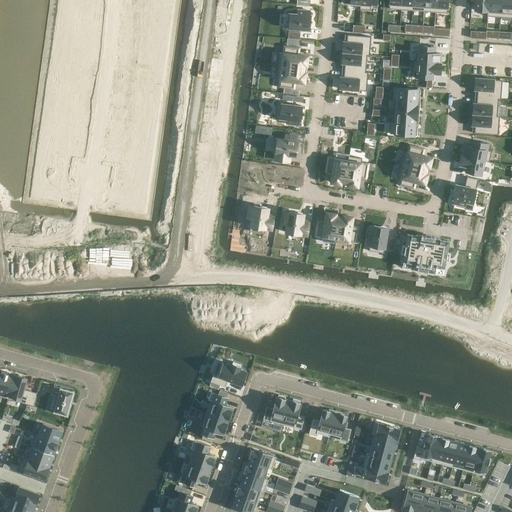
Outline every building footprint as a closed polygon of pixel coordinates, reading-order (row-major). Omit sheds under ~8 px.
[(91,0),(65,0),(65,5),(73,6),(72,17),(81,18),(81,14),(87,15),(95,15),(96,0),(91,0)] [(134,0),(134,7),(135,7),(164,10),(165,3),(157,2),(157,0),(134,0)] [(360,5),(360,9),(370,10),(371,6),(377,7),(377,0),(360,0),(361,5),(360,5)] [(389,0),(389,9),(401,10),(401,0),(389,0)] [(401,0),(401,10),(412,11),(413,0),(401,0)] [(413,0),(412,11),(424,11),(424,0),(413,0)] [(424,0),(424,11),(435,12),(436,0),(424,0)] [(436,0),(435,12),(447,13),(447,0),(436,0)] [(471,0),(476,1),(475,10),(487,11),(488,11),(488,0),(471,0)] [(487,11),(487,16),(500,17),(501,0),(488,0),(488,11),(487,11)] [(511,0),(501,0),(500,17),(511,18),(511,0)] [(135,7),(133,22),(141,23),(147,24),(147,27),(155,28),(157,17),(164,18),(165,10),(135,7)] [(288,14),(287,28),(288,28),(288,29),(310,31),(311,15),(310,15),(310,10),(297,9),(297,13),(289,13),(289,14),(288,14)] [(68,27),(66,43),(71,43),(70,50),(94,53),(96,37),(83,36),(84,29),(68,27)] [(486,32),(486,38),(499,39),(499,32),(486,31),(486,32)] [(499,32),(499,39),(511,40),(511,33),(499,32)] [(344,42),(343,53),(367,55),(369,56),(371,37),(347,35),(347,42),(344,42)] [(124,49),(123,65),(147,67),(148,60),(152,60),(154,45),(138,43),(137,50),(124,49)] [(416,61),(416,62),(440,64),(440,63),(441,54),(434,53),(435,47),(419,46),(419,52),(416,52),(416,61)] [(279,53),(277,66),(303,69),(304,65),(306,65),(308,57),(298,55),(298,49),(284,47),(284,54),(279,53)] [(343,53),(342,63),(345,64),(344,71),(366,73),(367,55),(343,53)] [(63,59),(61,75),(65,75),(65,82),(89,85),(90,69),(77,68),(78,61),(63,59)] [(413,61),(412,72),(417,72),(417,78),(432,79),(433,73),(440,74),(441,63),(440,63),(440,64),(416,62),(416,61),(413,61)] [(277,66),(275,79),(280,80),(280,86),(293,88),(294,81),(304,82),(305,73),(303,73),(303,69),(277,66)] [(341,78),(340,89),(367,91),(368,73),(366,73),(344,71),(344,78),(341,78)] [(475,79),(474,90),(477,90),(477,97),(498,99),(501,100),(502,81),(475,79)] [(124,83),(122,98),(151,102),(152,103),(153,95),(146,94),(147,83),(139,81),(138,85),(132,84),(124,83)] [(393,87),(392,100),(394,100),(416,101),(417,89),(393,87)] [(283,94),(282,101),(293,102),(294,95),(283,94)] [(52,105),(50,113),(52,113),(81,117),(83,103),(75,101),(69,100),(70,96),(61,95),(59,106),(52,105)] [(473,104),(473,115),(497,117),(497,116),(498,99),(477,97),(476,104),(473,104)] [(121,98),(118,112),(126,114),(132,115),(132,119),(140,120),(142,109),(150,110),(151,102),(122,98),(121,98)] [(394,100),(394,111),(417,113),(417,101),(416,101),(394,100)] [(277,103),(275,118),(287,119),(287,124),(299,125),(299,121),(300,121),(302,106),(277,103)] [(393,122),(415,124),(415,125),(416,125),(417,113),(394,111),(393,122)] [(52,113),(50,120),(58,121),(56,133),(65,134),(66,130),(72,131),(80,132),(82,118),(81,117),(52,113)] [(473,115),(472,125),(475,126),(474,133),(498,135),(499,116),(497,116),(497,117),(473,115)] [(390,122),(389,134),(414,136),(415,125),(415,124),(393,122),(390,122)] [(275,138),(273,153),(276,153),(275,160),(289,162),(290,155),(296,156),(298,141),(297,141),(297,137),(286,135),(285,140),(275,138)] [(114,140),(112,154),(113,155),(142,159),(143,152),(135,150),(137,139),(129,138),(128,142),(122,141),(114,140)] [(465,146),(463,156),(485,160),(488,144),(473,141),(472,147),(465,146)] [(52,144),(49,159),(53,160),(52,167),(76,171),(79,155),(66,153),(67,146),(52,144)] [(404,151),(400,164),(428,171),(431,159),(422,156),(423,150),(410,146),(408,153),(404,151)] [(113,155),(111,169),(118,170),(118,171),(124,172),(124,176),(132,177),(134,166),(142,167),(143,159),(142,159),(113,155)] [(348,161),(345,182),(349,183),(348,185),(357,187),(359,177),(366,178),(368,164),(361,163),(362,158),(348,156),(348,161)] [(462,156),(460,166),(467,167),(466,173),(481,176),(485,160),(463,156),(462,156)] [(329,158),(326,172),(333,173),(331,183),(340,184),(341,182),(345,182),(348,161),(329,158)] [(400,164),(397,177),(401,178),(400,184),(413,188),(415,181),(425,184),(428,171),(400,164)] [(467,177),(466,184),(477,186),(478,179),(467,177)] [(42,180),(38,204),(45,205),(44,209),(60,212),(62,196),(55,195),(57,182),(42,180)] [(456,185),(453,199),(454,200),(453,204),(465,206),(465,202),(473,204),(476,189),(456,185)] [(112,200),(108,225),(109,225),(109,222),(123,224),(125,208),(134,210),(136,196),(139,196),(139,195),(117,192),(116,201),(112,200)] [(249,207),(247,218),(252,219),(250,231),(264,234),(265,229),(272,230),(274,216),(267,215),(268,209),(254,206),(254,207),(249,207)] [(285,212),(283,224),(287,225),(286,232),(307,236),(309,222),(303,220),(304,214),(289,212),(289,213),(285,212)] [(319,222),(316,236),(323,237),(322,241),(336,244),(336,240),(336,239),(339,218),(335,217),(336,215),(327,213),(325,223),(319,222)] [(339,218),(336,239),(355,242),(357,228),(351,227),(353,217),(344,216),(343,218),(339,218)] [(369,226),(367,238),(371,239),(369,251),(384,253),(388,228),(373,226),(373,227),(369,226)] [(407,235),(402,261),(412,263),(411,269),(434,273),(435,267),(445,268),(450,242),(440,240),(440,239),(435,238),(422,236),(416,236),(416,237),(407,235)] [(389,238),(388,249),(394,250),(396,239),(389,238)] [(215,375),(213,383),(225,387),(227,380),(241,385),(246,371),(239,369),(241,364),(233,362),(231,366),(223,363),(219,376),(215,375)] [(0,396),(8,399),(14,375),(2,372),(0,380),(0,396)] [(14,375),(8,399),(27,404),(30,392),(24,390),(27,379),(14,375)] [(54,386),(52,395),(58,397),(54,412),(68,416),(74,392),(54,386)] [(30,392),(27,404),(34,406),(37,394),(30,392)] [(213,401),(208,414),(227,421),(232,408),(225,405),(228,398),(215,394),(213,401)] [(266,407),(263,419),(282,424),(283,420),(289,400),(285,399),(286,397),(279,395),(278,397),(277,397),(273,409),(266,407)] [(289,400),(283,420),(295,423),(293,428),(301,430),(305,417),(298,415),(301,404),(289,400)] [(313,419),(309,432),(317,434),(318,429),(330,432),(335,413),(323,409),(320,421),(313,419)] [(335,413),(330,432),(341,435),(340,440),(348,442),(351,430),(344,428),(347,416),(335,413)] [(204,427),(201,434),(213,438),(216,431),(223,434),(227,421),(208,414),(204,427)] [(375,422),(372,433),(376,435),(396,440),(399,429),(379,424),(375,422)] [(39,436),(38,436),(58,443),(62,431),(43,424),(39,436)] [(35,434),(30,447),(32,448),(32,447),(54,455),(58,443),(38,436),(39,436),(35,434)] [(417,446),(414,458),(421,460),(423,454),(433,457),(438,437),(427,434),(423,448),(417,446)] [(376,435),(374,445),(393,450),(396,440),(376,435)] [(438,437),(433,457),(443,460),(448,440),(438,437)] [(448,440),(443,460),(454,463),(459,443),(448,440)] [(195,450),(191,463),(210,470),(215,457),(208,454),(210,447),(198,443),(195,450)] [(459,443),(454,463),(464,465),(469,446),(459,443)] [(374,445),(371,455),(390,461),(393,450),(374,445)] [(469,446),(464,465),(474,468),(480,448),(469,446)] [(28,459),(49,467),(54,455),(32,447),(32,448),(28,459)] [(480,448),(474,468),(485,471),(491,451),(480,448)] [(253,449),(248,461),(268,467),(272,456),(253,449)] [(371,455),(368,466),(388,471),(390,461),(371,455)] [(26,458),(22,471),(45,479),(49,467),(28,459),(26,458)] [(248,461),(244,472),(264,479),(268,467),(248,461)] [(186,476),(184,483),(196,487),(198,480),(205,483),(210,470),(191,463),(186,476)] [(368,466),(365,477),(385,482),(388,471),(368,466)] [(244,472),(240,483),(260,490),(264,479),(244,472)] [(240,483),(236,495),(256,501),(260,490),(240,483)] [(15,498),(15,499),(35,506),(39,494),(19,487),(15,498)] [(340,490),(335,501),(355,508),(359,496),(340,490)] [(409,490),(403,511),(405,511),(419,511),(424,494),(409,490)] [(178,499),(173,511),(174,511),(194,511),(197,506),(190,503),(193,496),(180,492),(178,499)] [(424,494),(419,511),(436,511),(440,498),(424,494)] [(236,495),(232,506),(248,511),(251,511),(256,501),(236,495)] [(12,497),(8,509),(16,511),(32,511),(35,506),(15,499),(15,498),(12,497)] [(440,498),(436,511),(452,511),(455,502),(440,498)] [(335,501),(331,511),(353,511),(355,508),(335,501)] [(455,502),(452,511),(469,511),(471,507),(455,502)]
